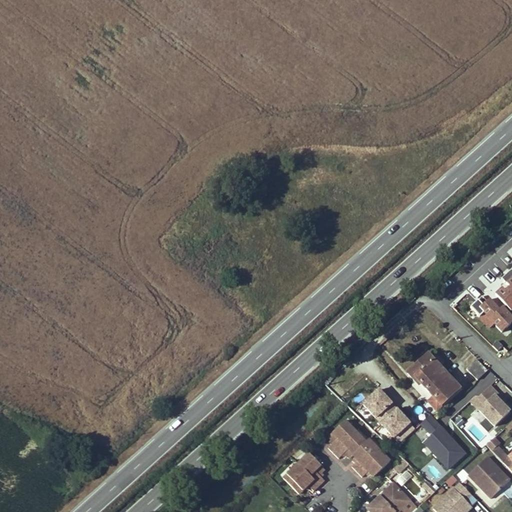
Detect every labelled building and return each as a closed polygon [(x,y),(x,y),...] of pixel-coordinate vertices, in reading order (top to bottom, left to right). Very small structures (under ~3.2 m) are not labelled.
[(511,291),(511,290),(511,261),(509,264),(506,260),(500,265),(504,269),(497,275),(511,291)] [(511,312),(511,310),(492,289),(485,296),(505,319),(511,312)] [(439,407),(458,390),(427,355),(406,374),(412,381),(414,379),(439,407)] [(486,371),(475,361),(466,370),(475,379),(478,381),(487,372),(486,371)] [(471,401),(493,427),(511,410),(511,409),(490,384),(471,401)] [(398,443),(417,427),(379,385),(361,402),(398,443)] [(352,467),(362,476),(367,471),(373,477),(391,459),(370,438),(366,442),(345,421),(329,437),(334,442),(329,448),(340,458),(346,452),(351,457),(353,455),(356,458),(352,461),(355,464),(352,467)] [(491,451),(498,444),(493,439),(486,446),(491,451)] [(282,478),(299,495),(308,486),(313,492),(325,481),(320,475),(326,470),(309,452),(282,478)] [(511,453),(502,463),(511,473),(511,453)] [(486,457),(468,476),(490,499),(509,481),(486,457)] [(424,476),(436,489),(456,471),(444,458),(424,476)] [(408,465),(403,461),(393,471),(397,475),(408,465)] [(422,486),(427,490),(430,486),(426,482),(422,486)] [(392,484),(366,510),(367,511),(398,511),(401,510),(402,511),(410,511),(414,508),(392,484)] [(460,484),(433,510),(435,511),(462,511),(465,509),(461,505),(465,501),(471,495),(460,484)] [(427,490),(432,495),(436,492),(430,486),(427,490)]
